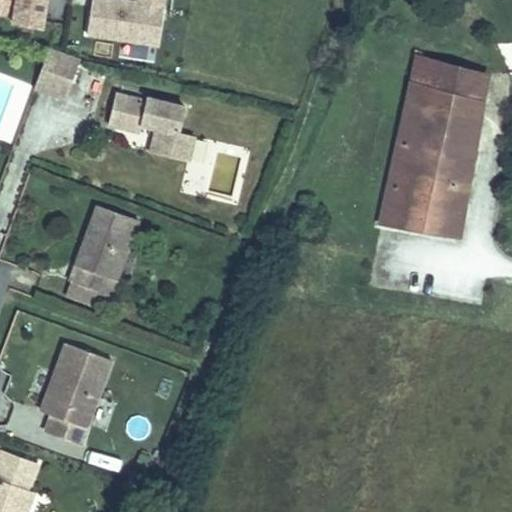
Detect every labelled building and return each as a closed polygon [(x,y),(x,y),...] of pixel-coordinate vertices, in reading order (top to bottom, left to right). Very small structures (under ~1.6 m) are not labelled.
[(0,0),(0,18),(15,20),(18,0),(0,0)] [(43,31),(47,0),(18,0),(15,20),(14,27),(43,31)] [(87,0),(84,39),(160,45),(163,0),(87,0)] [(76,54),(52,46),(37,85),(63,94),(76,54)] [(435,71),(498,82),(502,57),(472,53),(425,46),(421,69),(435,72),(435,71)] [(435,72),(421,69),(401,206),(477,219),(488,138),(443,129),(447,103),(430,101),(435,72)] [(435,71),(435,72),(430,101),(447,103),(443,129),(488,138),(498,82),(435,71)] [(147,94),(117,87),(108,115),(130,121),(132,111),(141,114),(157,119),(154,132),(175,138),(179,122),(184,101),(148,91),(147,94)] [(141,114),(132,111),(130,121),(139,123),(141,114)] [(197,127),(179,122),(175,138),(154,132),(151,142),(189,153),(197,127)] [(144,209),(105,195),(78,272),(105,281),(118,285),(123,270),(144,209)] [(105,281),(78,272),(73,286),(113,300),(114,297),(118,285),(105,281)] [(115,348),(72,331),(61,360),(67,362),(57,385),(52,383),(47,397),(57,401),(50,419),(83,431),(115,348)] [(67,362),(61,360),(52,383),(57,385),(67,362)] [(21,511),(33,483),(45,454),(12,440),(2,467),(0,471),(0,511),(21,511)] [(89,449),(86,460),(116,469),(119,458),(89,449)] [(30,511),(41,486),(33,483),(21,511),(30,511)]
